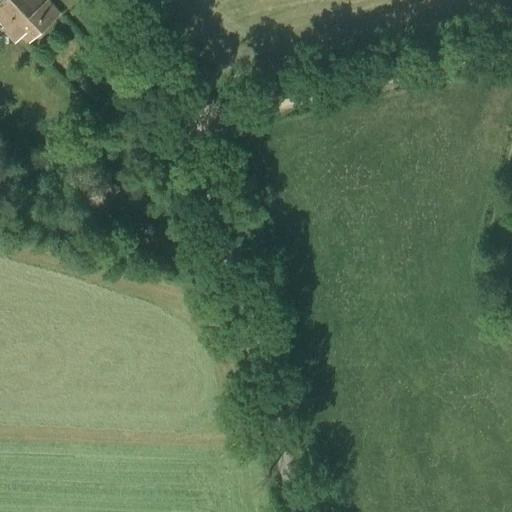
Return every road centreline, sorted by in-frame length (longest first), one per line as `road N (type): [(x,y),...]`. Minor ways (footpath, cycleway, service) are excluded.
road 1 (unclassified): [(294,511),(196,144),(162,74),(102,0)]
road 2 (track): [(224,116),(511,53)]
